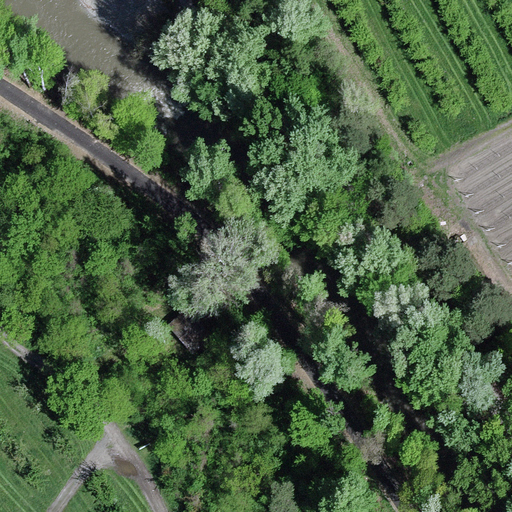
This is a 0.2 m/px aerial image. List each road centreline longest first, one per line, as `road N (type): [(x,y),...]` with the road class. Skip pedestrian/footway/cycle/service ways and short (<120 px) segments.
road 1 (track): [(0,94),(230,264),(389,511)]
road 2 (track): [(201,0),(345,215),(511,440)]
road 3 (track): [(0,327),(22,351),(80,379),(158,511)]
road 4 (track): [(511,129),(345,215)]
